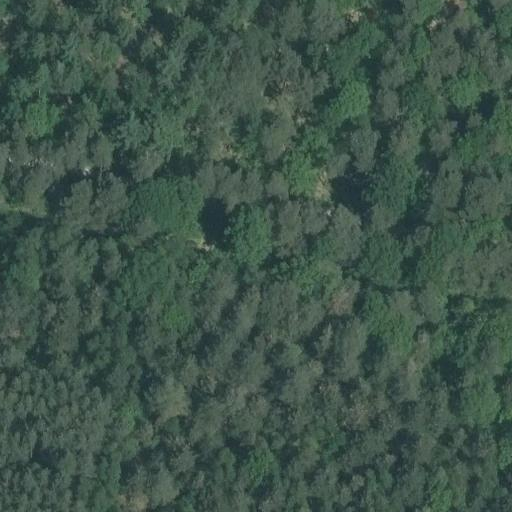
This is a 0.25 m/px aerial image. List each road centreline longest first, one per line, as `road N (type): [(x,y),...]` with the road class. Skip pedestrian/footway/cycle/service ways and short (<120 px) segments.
road 1 (track): [(366,217),(164,194),(0,159)]
road 2 (track): [(366,217),(445,192),(511,154)]
road 3 (track): [(366,217),(511,239)]
